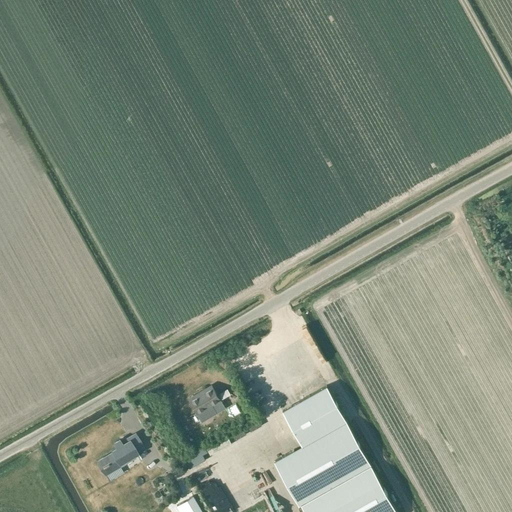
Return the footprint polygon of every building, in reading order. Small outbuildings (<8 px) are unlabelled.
[(211,385),(189,399),(199,415),(221,401),(220,400),(217,395),(211,385)] [(285,454),(276,459),(305,511),(397,511),(347,422),(327,385),(283,410),(302,445),(285,454)] [(227,388),(217,395),(220,400),(230,394),(227,388)] [(106,463),(102,466),(106,473),(123,463),(122,461),(138,452),(136,450),(143,446),(135,434),(128,438),(130,440),(123,444),(120,439),(115,442),(118,447),(114,449),(115,451),(103,458),(106,463)] [(202,511),(192,495),(177,505),(181,511),(202,511)]
